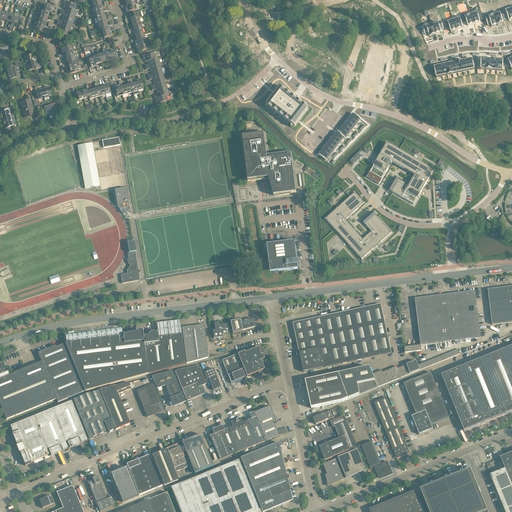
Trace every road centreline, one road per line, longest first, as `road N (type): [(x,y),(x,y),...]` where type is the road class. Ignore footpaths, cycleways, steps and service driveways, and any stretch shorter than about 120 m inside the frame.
road 1 (unclassified): [(15,491),(289,381)]
road 2 (tertiary): [(0,343),(86,321),(270,296)]
road 3 (tertiary): [(270,296),(454,274)]
road 4 (tertiary): [(315,511),(468,450)]
road 5 (residential): [(72,129),(117,118),(166,120),(220,100)]
road 6 (residential): [(62,86),(127,68),(115,0)]
road 7 (unclassified): [(315,511),(289,381)]
road 8 (residential): [(475,160),(429,130),(367,106)]
road 9 (residential): [(446,224),(395,219),(345,170)]
